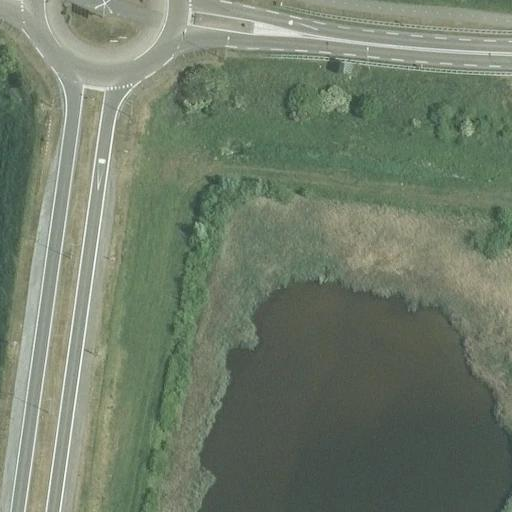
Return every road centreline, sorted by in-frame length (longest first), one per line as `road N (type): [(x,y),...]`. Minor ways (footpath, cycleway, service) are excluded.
road 1 (trunk): [(74,76),(17,511)]
road 2 (trunk): [(53,511),(117,80)]
road 3 (primary): [(306,37),(511,55)]
road 4 (primary): [(170,38),(306,37)]
road 5 (primary): [(306,37),(178,0)]
